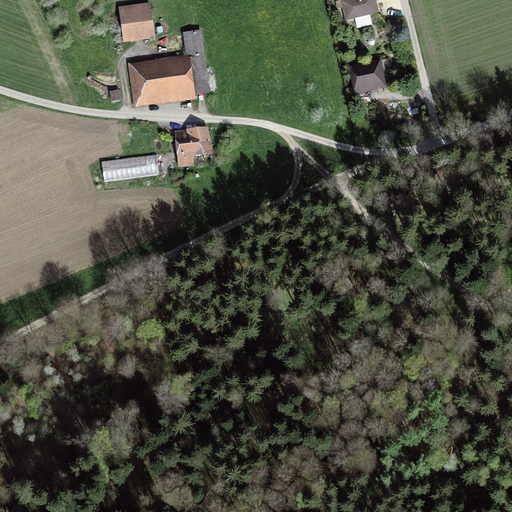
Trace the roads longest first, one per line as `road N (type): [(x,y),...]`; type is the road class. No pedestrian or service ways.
road 1 (track): [(0,343),(179,246),(415,150)]
road 2 (residential): [(0,89),(95,112),(253,122),(368,152),(438,143)]
road 3 (track): [(292,143),(419,261),(511,321)]
road 4 (track): [(350,511),(391,487),(441,476),(484,493),(505,511)]
road 5 (residential): [(438,143),(402,0)]
